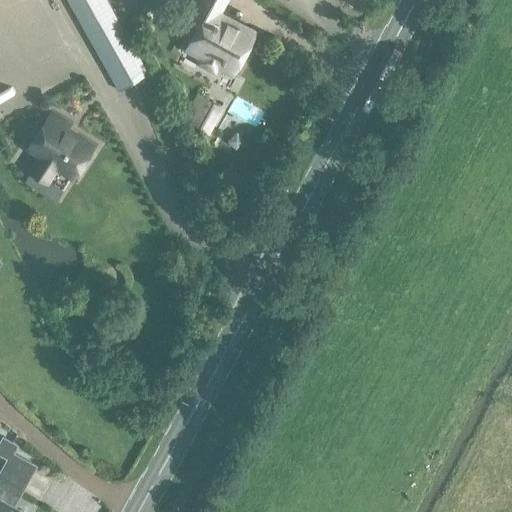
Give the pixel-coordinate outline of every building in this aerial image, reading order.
[(69,0),(119,87),(134,79),(147,71),(106,0),(69,0)] [(255,31),(253,31),(239,23),(236,27),(227,22),(225,26),(214,20),(224,0),(198,0),(189,17),(200,23),(186,48),(202,57),(200,61),(214,69),(221,57),(236,65),(255,31)] [(224,106),(197,91),(186,110),(191,113),(186,122),(209,134),(224,106)] [(72,176),(92,145),(65,128),(67,125),(50,114),(28,147),(41,155),(31,170),(47,180),(56,165),(72,176)] [(89,348),(83,359),(103,371),(109,360),(89,348)] [(0,511),(22,511),(23,511),(9,503),(15,492),(19,494),(35,465),(12,452),(17,444),(3,436),(0,440),(0,452),(8,457),(0,470),(0,511)]
